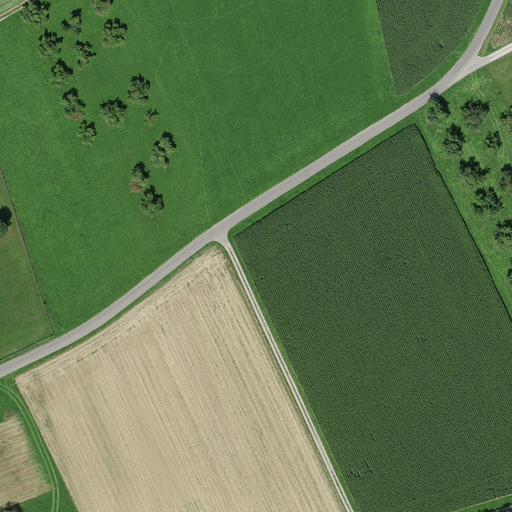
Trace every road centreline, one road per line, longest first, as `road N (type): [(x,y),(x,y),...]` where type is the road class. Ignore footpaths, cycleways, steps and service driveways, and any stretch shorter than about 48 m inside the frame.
road 1 (unclassified): [(498,0),(475,48),(433,93),(219,228),(113,312),(0,371)]
road 2 (track): [(219,228),(351,511)]
